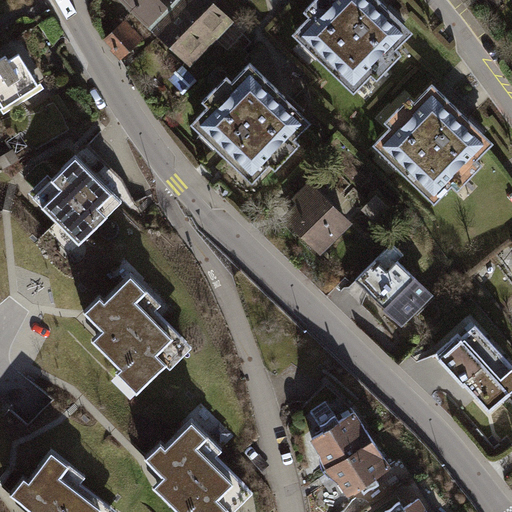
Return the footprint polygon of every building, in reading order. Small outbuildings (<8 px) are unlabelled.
[(121,0),(152,30),(177,0),(121,0)] [(235,20),(213,0),(177,0),(152,30),(191,66),(235,20)] [(311,13),(294,30),(357,89),(375,71),(384,80),(410,54),(401,46),(418,25),(390,0),(313,0),(306,8),(311,13)] [(144,37),(126,18),(103,38),(112,49),(111,51),(121,59),(144,37)] [(0,98),(5,106),(1,108),(5,113),(44,86),(42,81),(39,82),(20,52),(10,58),(7,53),(0,57),(0,98)] [(208,105),(191,122),(254,181),(273,163),(282,172),(307,146),(298,138),(315,117),(252,59),(234,78),(229,74),(203,99),(208,105)] [(390,127),(373,144),(436,203),(455,185),(458,189),(485,165),(480,160),(497,140),(434,82),(416,100),(411,96),(385,122),(390,127)] [(123,200),(77,154),(35,195),(80,241),(123,200)] [(299,203),(284,218),(322,253),(354,222),(312,179),(292,198),(299,203)] [(394,241),(359,279),(406,323),(436,294),(398,258),(404,251),(394,241)] [(163,301),(133,270),(106,296),(101,291),(83,309),(102,328),(94,337),(124,367),(120,371),(138,389),(168,359),(172,364),(192,345),(156,309),(163,301)] [(511,361),(477,323),(440,358),(491,412),(511,391),(511,361)] [(315,407),(325,427),(346,416),(336,397),(315,407)] [(358,410),(312,438),(327,467),(376,438),(358,410)] [(161,441),(145,457),(162,473),(152,483),(181,511),(224,511),(228,509),(230,511),(233,511),(255,490),(218,454),(224,448),(194,418),(166,446),(161,441)] [(376,438),(327,467),(331,475),(340,479),(348,495),(393,466),(376,438)] [(83,473),(52,449),(31,475),(27,472),(12,491),(34,507),(30,511),(117,511),(77,481),(83,473)] [(431,511),(422,497),(398,511),(431,511)]
